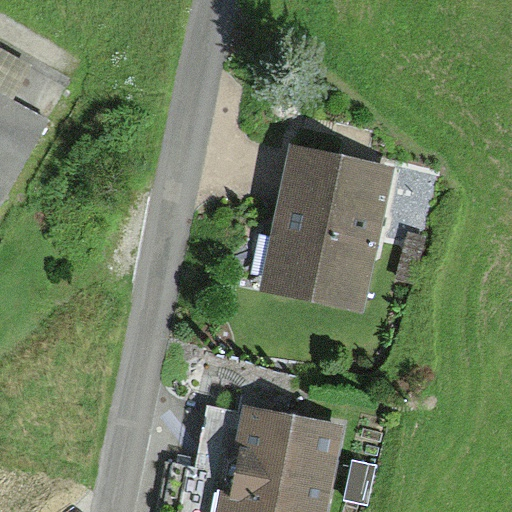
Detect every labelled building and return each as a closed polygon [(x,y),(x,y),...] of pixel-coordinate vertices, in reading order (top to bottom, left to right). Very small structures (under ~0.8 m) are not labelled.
[(0,48),(0,98),(11,105),(33,67),(0,48)] [(0,98),(0,209),(49,124),(11,105),(0,98)] [(292,151),(261,295),(364,317),(396,173),(341,161),(292,151)] [(389,235),(385,281),(429,285),(433,239),(389,235)] [(222,492),(217,511),(329,511),(347,431),(296,420),(244,408),(234,456),(240,457),(231,494),(222,492)] [(377,467),(354,462),(345,503),(368,509),(377,467)]
